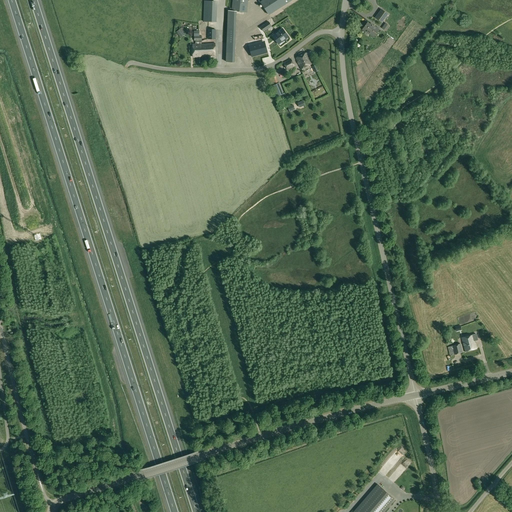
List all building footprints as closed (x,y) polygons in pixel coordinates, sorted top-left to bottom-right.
[(232,11),(236,12),(246,13),(247,0),(233,0),(232,11)] [(291,0),(264,0),(261,2),(268,15),(291,0)] [(204,1),(203,22),(216,22),(217,1),(204,1)] [(375,17),(382,22),(388,14),(381,9),(375,17)] [(363,29),(374,37),(379,30),(373,25),(373,26),(368,23),(363,29)] [(185,34),(181,29),(177,31),(181,37),(185,34)] [(227,53),(235,53),(236,29),(228,29),(227,53)] [(282,41),(288,36),(283,29),(273,36),(278,44),(282,41)] [(196,44),(193,44),(193,57),(200,57),(200,56),(215,55),(215,43),(201,44),(201,41),(201,40),(202,40),(202,36),(194,36),(194,41),(196,41),(196,44)] [(256,45),(249,47),(251,53),(252,57),(267,52),(265,43),(256,45)] [(301,69),(312,64),(307,53),(296,58),(301,69)] [(294,66),(291,59),(283,63),(287,70),(294,66)] [(272,85),(278,83),(275,75),(269,78),(272,85)] [(476,334),(461,338),(465,351),(477,348),(474,341),(478,340),(476,334)] [(463,353),(460,343),(452,346),(455,355),(463,353)] [(384,511),(395,499),(377,484),(353,511),(384,511)]
